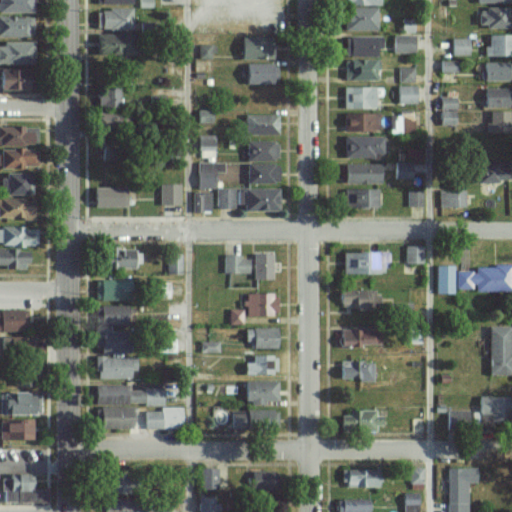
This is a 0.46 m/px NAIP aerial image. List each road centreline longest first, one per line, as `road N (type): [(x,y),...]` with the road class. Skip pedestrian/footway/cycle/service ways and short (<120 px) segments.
road 1 (residential): [(304,0),(310,511)]
road 2 (secondary): [(66,0),(69,511)]
road 3 (residential): [(69,450),(425,449)]
road 4 (residential): [(184,232),(425,231)]
